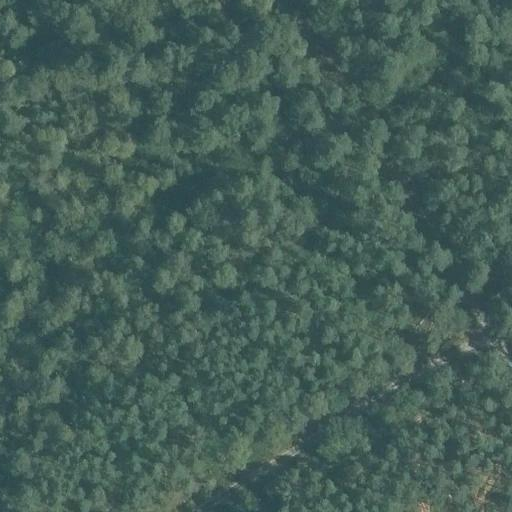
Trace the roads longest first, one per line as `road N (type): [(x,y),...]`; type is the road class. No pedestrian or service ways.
road 1 (track): [(288,0),(487,329)]
road 2 (track): [(196,511),(487,329)]
